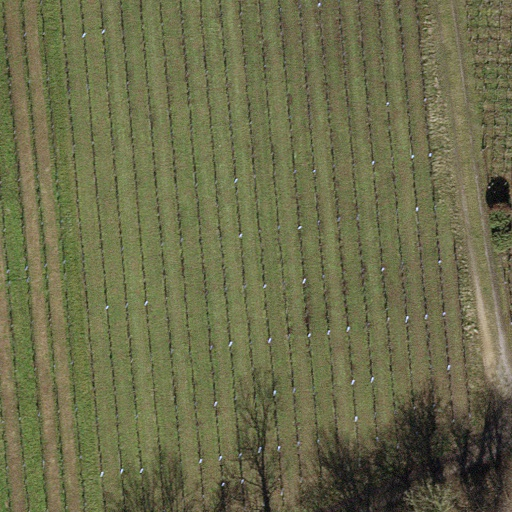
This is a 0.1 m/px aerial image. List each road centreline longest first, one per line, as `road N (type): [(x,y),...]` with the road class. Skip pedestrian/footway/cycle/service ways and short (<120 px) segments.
road 1 (track): [(446,0),(496,361),(511,391)]
road 2 (track): [(511,436),(348,511)]
